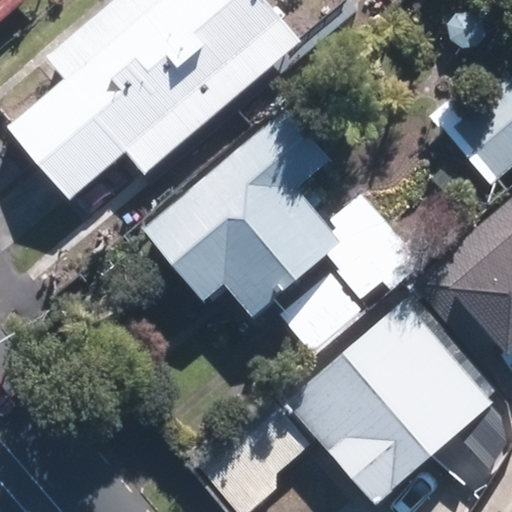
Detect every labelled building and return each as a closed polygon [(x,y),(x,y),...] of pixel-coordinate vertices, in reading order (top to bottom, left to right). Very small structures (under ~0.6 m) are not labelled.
[(0,0),(0,19),(21,0),(0,0)] [(144,171),(303,34),(273,0),(102,0),(45,49),(64,71),(8,119),(70,191),(123,145),(144,171)] [(511,68),(472,104),(457,86),(430,109),(492,180),(511,162),(511,68)] [(288,104),(145,225),(206,296),(225,280),(254,315),(344,239),(298,187),(333,156),(288,104)] [(511,190),(411,276),(468,345),(493,323),(511,346),(511,190)] [(336,269),(357,294),(376,278),(382,284),(413,258),(359,192),(330,217),(358,251),(336,269)] [(278,311),(310,347),(360,305),(330,267),(278,311)] [(497,394),(407,289),(289,391),(378,496),(497,394)]
